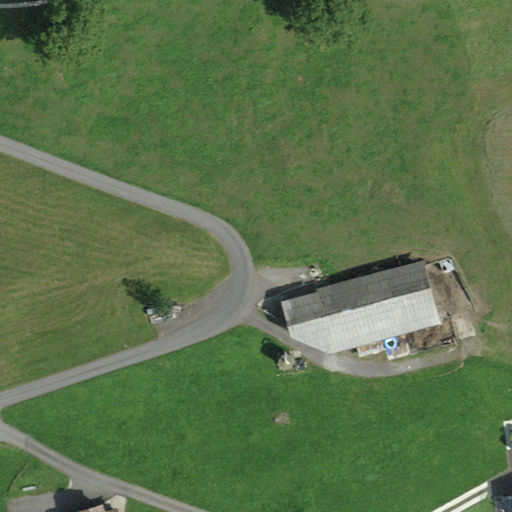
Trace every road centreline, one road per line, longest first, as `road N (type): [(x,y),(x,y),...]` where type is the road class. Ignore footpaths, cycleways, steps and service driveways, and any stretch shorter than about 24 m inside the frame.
road 1 (unclassified): [(0,143),(205,220),(227,235),(243,272),(238,299),(209,325),(0,399)]
road 2 (track): [(0,433),(186,511)]
